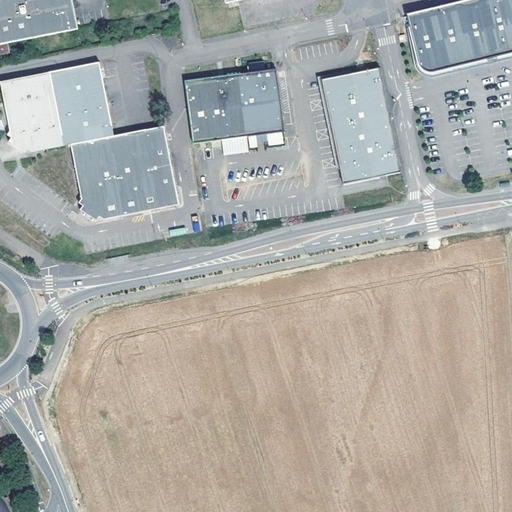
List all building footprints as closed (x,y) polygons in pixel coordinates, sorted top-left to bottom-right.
[(0,0),(0,44),(7,43),(78,29),(72,2),(71,0),(0,0)] [(511,0),(468,0),(405,16),(418,66),(419,69),(421,72),(423,73),(426,74),(429,75),(431,75),(461,68),(511,55),(511,0)] [(71,144),(112,137),(101,81),(97,63),(48,73),(1,82),(5,104),(10,131),(8,134),(12,137),(9,141),(17,147),(25,152),(28,149),(32,152),(63,146),(71,144)] [(342,186),(401,174),(379,68),(320,80),(325,103),(332,133),(337,159),(342,186)] [(221,77),(185,82),(193,144),(216,141),(246,137),(260,135),(284,132),(275,69),(238,74),(221,77)] [(71,144),(81,198),(78,203),(82,205),(79,209),(88,215),(95,221),(98,217),(103,221),(178,206),(162,128),(112,137),(71,144)]
